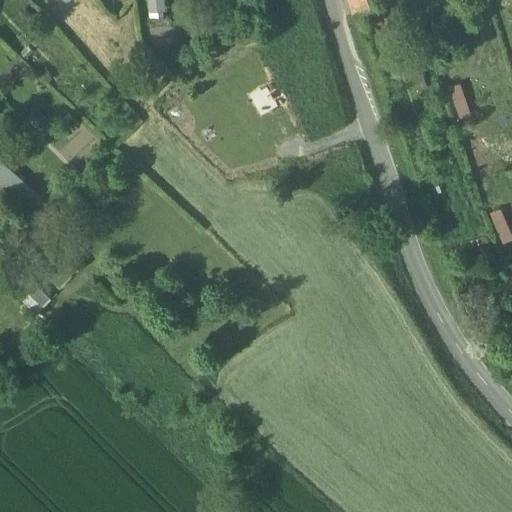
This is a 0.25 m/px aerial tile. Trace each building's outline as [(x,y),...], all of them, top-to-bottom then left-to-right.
[(149,0),(150,13),(167,12),(166,0),(149,0)] [(367,0),(348,0),(354,19),(372,13),(367,0)] [(0,184),(12,171),(0,160),(0,184)] [(36,194),(12,171),(0,184),(0,189),(4,193),(22,208),(36,194)] [(34,310),(50,295),(30,274),(14,288),(34,310)]
